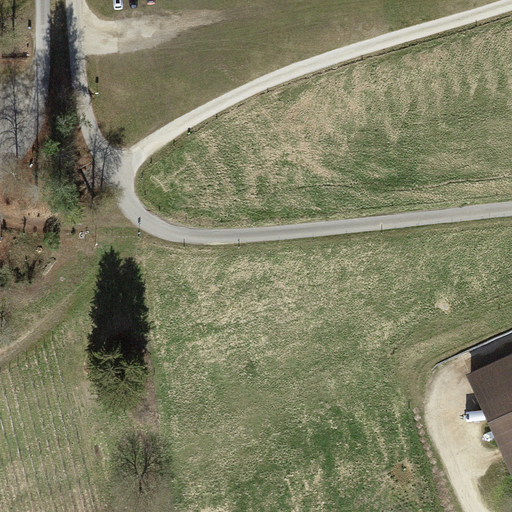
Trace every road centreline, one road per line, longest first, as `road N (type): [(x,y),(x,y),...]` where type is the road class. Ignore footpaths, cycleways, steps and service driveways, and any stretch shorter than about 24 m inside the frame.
road 1 (track): [(511,3),(308,70),(105,173)]
road 2 (track): [(105,173),(138,211),(200,233),(511,208)]
road 3 (track): [(76,0),(105,173)]
road 4 (track): [(77,27),(109,38),(231,16)]
